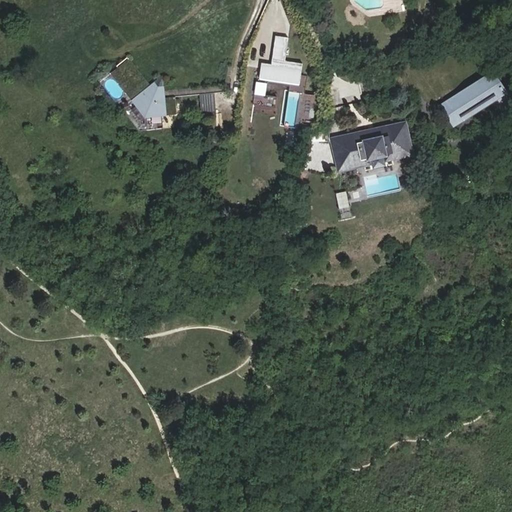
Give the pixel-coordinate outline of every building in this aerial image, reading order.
[(287,39),(274,37),(270,66),(260,64),(254,106),(276,110),(277,99),(266,97),(267,85),(303,90),(305,77),(299,77),(301,65),(283,62),(287,39)] [(141,106),(164,94),(164,91),(166,91),(165,83),(156,91),(132,62),(120,71),(122,74),(125,73),(128,76),(121,81),(141,106)] [(136,107),(137,108),(141,106),(121,81),(128,76),(125,73),(122,74),(115,80),(136,107)] [(489,78),(441,109),(452,125),(500,95),(489,78)] [(181,113),(179,98),(164,100),(164,94),(141,106),(148,116),(181,113)] [(136,107),(131,110),(144,126),(168,124),(167,118),(188,116),(186,97),(179,98),(181,113),(148,116),(141,106),(137,108),(136,107)] [(334,143),(340,168),(363,163),(362,158),(383,153),(384,159),(406,154),(401,130),(401,128),(392,130),(334,143)] [(333,170),(340,168),(334,143),(327,145),(333,170)]
